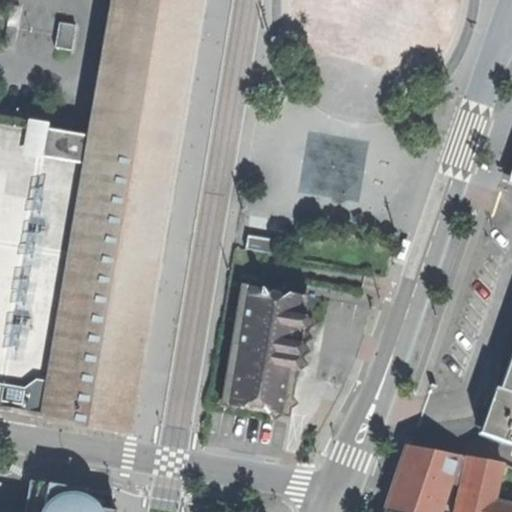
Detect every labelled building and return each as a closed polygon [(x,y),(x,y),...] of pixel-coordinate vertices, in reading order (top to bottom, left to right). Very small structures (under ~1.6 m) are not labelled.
[(126,437),(127,434),(129,434),(130,428),(129,427),(133,408),(134,408),(135,403),(134,402),(137,383),(138,383),(139,377),(138,377),(141,359),(142,359),(143,353),(142,353),(145,335),(147,334),(147,329),(146,328),(150,310),(151,310),(152,304),(151,304),(154,285),(155,285),(156,279),(155,278),(158,260),(159,260),(160,254),(159,254),(162,235),(164,235),(164,230),(163,229),(166,211),(168,211),(169,205),(167,205),(171,186),(172,186),(173,180),(172,180),(174,163),(176,163),(177,156),(176,156),(179,137),(180,137),(181,132),(180,132),(183,112),(185,112),(186,106),(184,106),(187,87),(189,87),(190,82),(189,81),(192,64),(193,63),(194,57),(193,57),(196,38),(197,38),(198,32),(197,32),(200,14),(201,14),(202,8),(201,8),(202,0),(115,0),(93,136),(33,126),(33,121),(0,114),(0,410),(44,418),(44,420),(47,421),(47,423),(53,424),(54,421),(120,433),(120,436),(126,437)] [(56,48),(73,50),(77,25),(60,22),(56,48)] [(511,171),(508,184),(511,185),(511,355),(504,378),(502,385),(500,390),(511,393),(511,171)] [(268,413),(289,417),(295,382),(296,382),(297,376),(298,371),(297,370),(297,368),(302,369),(309,365),(304,358),(299,357),(300,355),(305,356),(311,351),(306,344),(302,343),(302,341),(309,342),(311,333),(304,332),(304,328),(309,329),(316,326),(311,318),(306,317),(309,297),(291,293),(284,297),(281,293),(273,292),(268,295),(263,289),(259,288),(265,253),(236,248),(234,260),(232,260),(218,343),(231,345),(221,405),(242,409),(248,405),(251,408),(259,410),(263,407),(268,413)] [(511,393),(500,390),(495,388),(480,434),(511,444),(511,393)] [(401,511),(438,511),(450,481),(458,457),(407,447),(397,474),(385,509),(401,511)] [(450,481),(462,485),(468,458),(458,457),(450,481)] [(511,511),(511,504),(493,501),(502,464),(468,458),(462,485),(455,511),(511,511)] [(77,488),(30,480),(25,511),(116,511),(111,510),(113,494),(77,488)]
